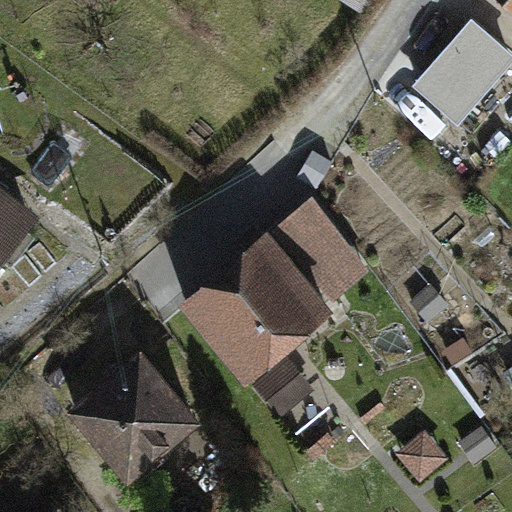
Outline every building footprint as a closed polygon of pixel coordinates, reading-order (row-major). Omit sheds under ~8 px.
[(433,103),(468,50),(442,33),(407,86),(433,103)] [(0,256),(30,218),(0,194),(0,256)] [(283,236),(334,292),(363,267),(318,207),(283,236)] [(266,234),(186,301),(247,374),(327,306),(266,234)] [(141,354),(76,408),(129,472),(138,475),(160,458),(158,447),(193,417),(141,354)] [(308,390),(285,362),(258,384),(280,412),(308,390)] [(495,446),(481,427),(462,440),(476,460),(495,446)] [(424,434),(402,453),(421,475),(443,457),(424,434)]
